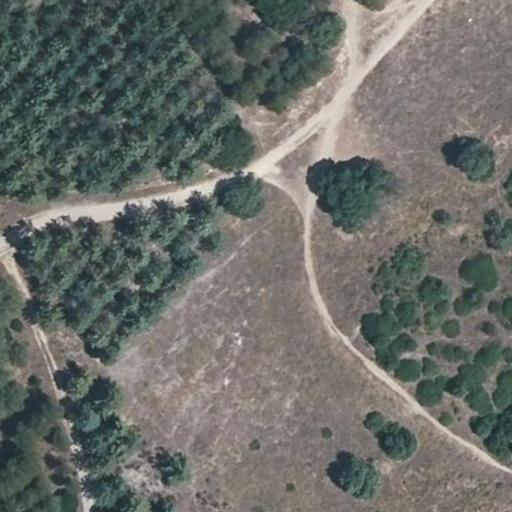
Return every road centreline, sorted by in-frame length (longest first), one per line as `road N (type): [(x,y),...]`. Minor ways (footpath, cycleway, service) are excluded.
road 1 (track): [(511,470),(419,406),(328,325),(303,263),(345,87)]
road 2 (track): [(345,87),(248,178),(195,198),(92,209),(30,226),(0,245)]
road 3 (track): [(1,244),(53,362),(91,511)]
road 4 (track): [(433,0),(345,87)]
